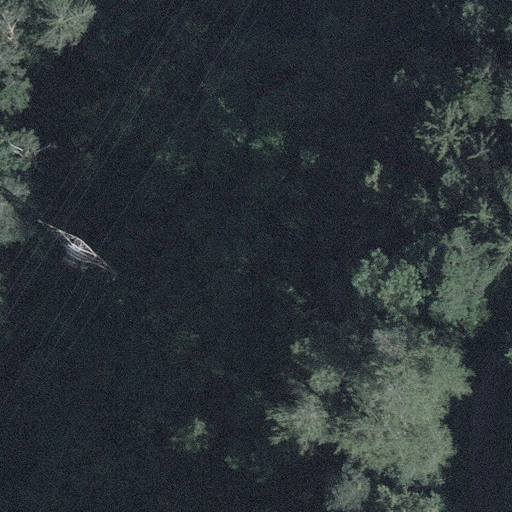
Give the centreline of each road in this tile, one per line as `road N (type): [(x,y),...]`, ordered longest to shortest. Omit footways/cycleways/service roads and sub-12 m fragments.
road 1 (primary): [(511,277),(460,511)]
road 2 (track): [(511,348),(475,391),(485,511)]
